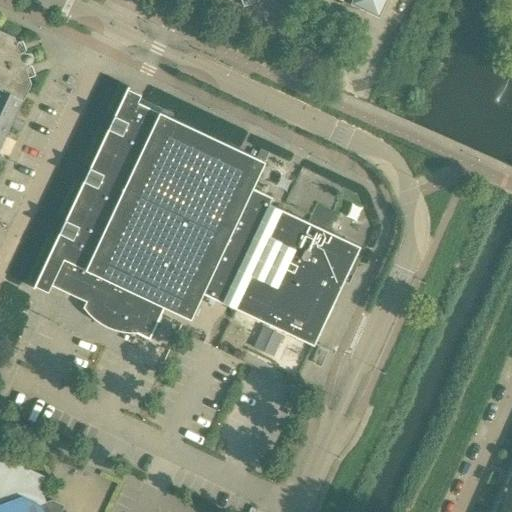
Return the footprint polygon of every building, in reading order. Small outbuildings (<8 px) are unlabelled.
[(340,0),(342,1),(342,0),(350,0),(352,1),(350,4),(379,18),(387,0),(340,0)] [(0,88),(22,99),(22,100),(23,100),(31,84),(29,77),(28,77),(25,68),(30,66),(29,64),(31,64),(32,63),(32,62),(33,61),(33,60),(33,59),(33,57),(32,55),(31,54),(29,53),(28,53),(27,53),(25,53),(24,51),(20,53),(16,43),(17,43),(14,37),(0,30),(0,88)] [(128,87),(33,288),(34,289),(35,286),(48,293),(51,286),(86,302),(83,308),(88,315),(94,320),(100,324),(107,328),(114,331),(121,333),(128,334),(137,334),(149,340),(165,307),(191,320),(203,294),(314,346),(360,247),(269,204),(272,197),(253,188),(265,162),(138,102),(141,96),(128,89),(129,87),(128,87)] [(0,111),(14,118),(22,100),(22,99),(0,88),(0,111)] [(0,111),(0,134),(5,136),(14,118),(0,111)] [(0,511),(56,511),(52,500),(46,502),(42,492),(39,490),(45,477),(0,455),(0,511)] [(511,473),(508,472),(499,491),(511,497),(511,473)] [(511,511),(511,497),(499,491),(490,511),(491,511),(511,511)]
